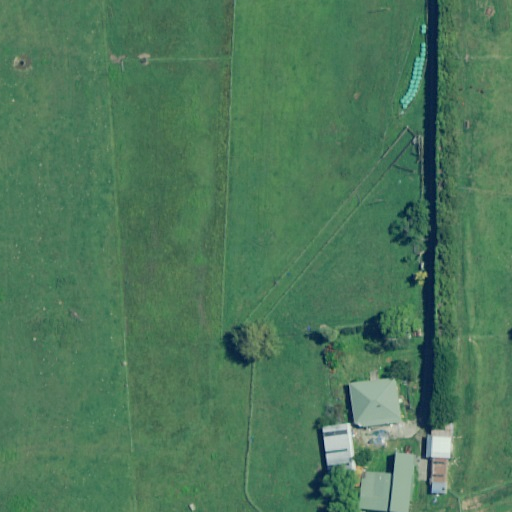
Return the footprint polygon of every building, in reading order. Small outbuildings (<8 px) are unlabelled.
[(403,422),(398,379),(352,385),(358,428),(403,422)] [(455,419),(434,418),(430,484),(447,485),(448,461),(453,461),(455,419)] [(355,471),(351,425),(324,428),(328,473),(355,471)] [(418,448),(403,447),(402,462),(418,462),(418,448)] [(396,475),(376,473),(374,498),(394,500),(396,475)]
